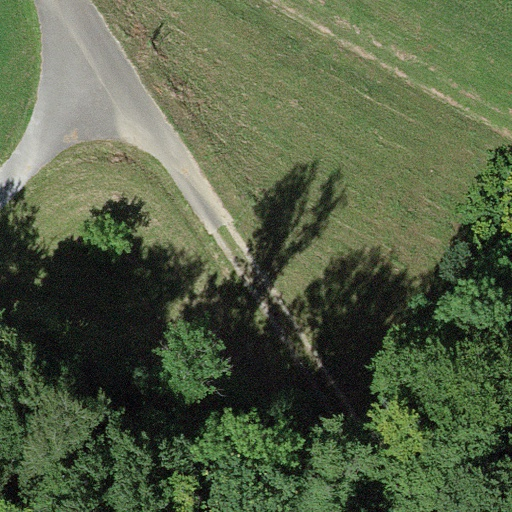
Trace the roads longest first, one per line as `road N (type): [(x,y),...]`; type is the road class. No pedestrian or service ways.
road 1 (track): [(394,511),(103,67)]
road 2 (track): [(511,135),(279,0)]
road 3 (track): [(103,67),(0,180)]
